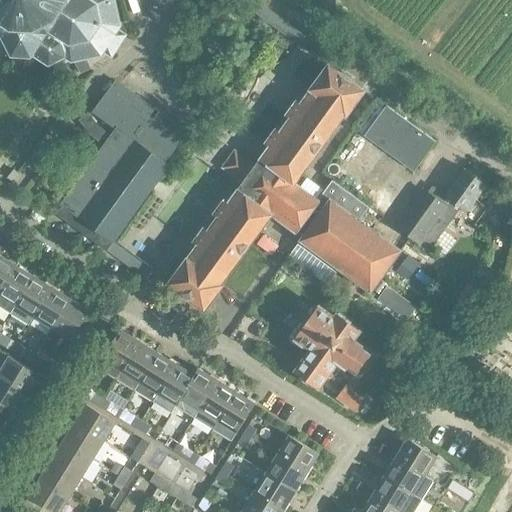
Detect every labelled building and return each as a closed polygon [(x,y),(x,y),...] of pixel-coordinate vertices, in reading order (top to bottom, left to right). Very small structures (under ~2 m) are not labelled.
[(0,0),(0,45),(4,44),(2,39),(5,38),(12,52),(35,58),(38,55),(52,67),(66,57),(73,62),(75,61),(87,59),(108,54),(112,57),(128,35),(121,30),(124,26),(116,0),(0,0)] [(262,0),(259,0),(254,7),(298,39),(304,31),(262,0)] [(87,59),(75,61),(81,73),(92,68),(87,59)] [(188,257),(170,281),(208,308),(225,284),(224,283),(274,213),(297,230),(298,229),(305,235),(302,239),(289,256),(328,285),(341,267),(373,290),(402,250),(360,219),(369,207),(332,180),(318,199),(295,183),(346,114),(347,115),(365,90),(331,64),(312,90),(313,90),(303,103),(300,100),(289,114),(293,117),(283,131),(279,128),(268,143),(271,145),(257,165),(237,150),(225,167),(244,181),(230,200),(227,198),(216,213),(219,216),(209,229),(206,227),(195,241),(199,244),(189,257),(188,257)] [(116,128),(56,211),(108,248),(170,164),(167,162),(188,132),(116,82),(94,113),(116,128)] [(414,171),(436,141),(387,105),(365,135),(414,171)] [(85,130),(105,139),(111,127),(90,118),(85,130)] [(466,211),(486,184),(465,168),(445,195),(445,196),(441,201),(428,192),(411,214),(407,211),(397,225),(429,249),(456,213),(451,209),(455,203),(466,211)] [(258,242),(273,251),(279,242),(263,233),(258,242)] [(0,288),(15,263),(0,254),(0,288)] [(15,263),(0,288),(0,306),(10,313),(33,275),(15,263)] [(33,275),(10,313),(29,324),(34,316),(52,286),(33,275)] [(52,286),(34,316),(52,327),(70,297),(52,286)] [(70,297),(52,327),(72,339),(90,310),(70,297)] [(311,348),(295,369),(320,387),(339,361),(347,366),(348,364),(356,370),(369,354),(360,347),(362,345),(354,339),(361,330),(337,312),(335,316),(320,305),(296,337),(311,348)] [(121,328),(102,358),(97,366),(116,378),(122,370),(140,340),(121,328)] [(0,331),(0,342),(4,345),(9,337),(0,331)] [(158,351),(140,340),(122,370),(116,378),(135,389),(140,381),(158,351)] [(31,361),(35,354),(27,349),(22,356),(31,361)] [(135,389),(154,401),(160,393),(159,393),(177,363),(158,351),(140,381),(135,389)] [(35,354),(31,361),(40,367),(45,360),(35,354)] [(0,371),(0,375),(27,393),(39,374),(10,355),(0,371)] [(177,406),(182,398),(181,397),(195,375),(195,374),(177,363),(159,393),(160,393),(154,401),(173,413),(177,406)] [(195,417),(218,379),(199,367),(195,374),(195,375),(181,397),(182,398),(177,406),(195,417)] [(0,400),(16,411),(27,393),(0,375),(0,400)] [(218,379),(195,417),(213,428),(236,390),(218,379)] [(85,384),(81,392),(92,399),(97,391),(85,384)] [(338,397),(355,409),(363,398),(346,386),(338,397)] [(236,390),(213,428),(232,440),(255,402),(236,390)] [(101,405),(105,397),(97,392),(92,399),(101,405)] [(105,397),(101,405),(110,411),(115,403),(105,397)] [(0,426),(5,429),(16,411),(0,400),(0,426)] [(118,416),(123,407),(115,402),(110,411),(118,416)] [(75,422),(104,440),(116,421),(87,403),(75,422)] [(123,407),(118,416),(137,428),(142,419),(123,407)] [(142,419),(137,428),(147,434),(152,425),(142,419)] [(64,440),(93,458),(104,440),(75,422),(64,440)] [(244,433),(251,438),(257,428),(250,424),(244,433)] [(251,438),(244,433),(238,442),(246,447),(251,438)] [(277,454),(307,472),(318,453),(289,435),(277,454)] [(174,450),(179,442),(170,437),(165,445),(174,450)] [(391,447),(386,455),(394,460),(396,456),(425,474),(437,455),(407,437),(398,452),(391,447)] [(139,462),(151,443),(143,438),(131,457),(139,462)] [(52,459),(81,477),(93,458),(64,440),(52,459)] [(179,442),(174,450),(193,462),(198,453),(179,442)] [(386,455),(391,447),(383,443),(378,450),(386,455)] [(198,453),(193,462),(212,473),(217,465),(198,453)] [(266,473),(295,491),(307,472),(277,454),(266,473)] [(384,475),(423,499),(435,480),(425,474),(396,456),(394,460),(384,475)] [(41,477),(70,495),(81,477),(52,459),(41,477)] [(221,470),(229,475),(235,465),(227,460),(221,470)] [(120,475),(128,480),(134,471),(125,466),(116,461),(111,469),(120,474),(120,475)] [(229,475),(221,470),(216,479),(224,484),(229,475)] [(160,486),(165,478),(155,472),(150,480),(160,486)] [(255,490),(284,508),(295,491),(266,473),(255,490)] [(128,480),(120,475),(114,484),(122,490),(128,480)] [(368,485),(363,492),(371,497),(373,493),(402,511),(415,511),(423,499),(384,475),(375,490),(368,485)] [(59,511),(70,495),(41,477),(30,496),(55,511),(59,511)] [(165,478),(160,486),(178,498),(183,490),(165,478)] [(363,492),(368,485),(360,480),(356,488),(363,492)] [(210,488),(199,505),(208,510),(218,493),(210,488)] [(183,490),(178,498),(193,507),(198,499),(183,490)] [(282,511),(284,508),(255,490),(243,509),(248,511),(282,511)] [(402,511),(373,493),(371,497),(362,511),(361,511),(402,511)] [(97,511),(107,511),(110,507),(102,503),(97,511)]
